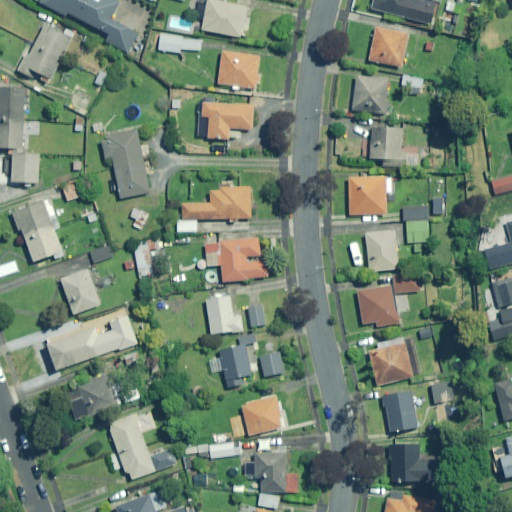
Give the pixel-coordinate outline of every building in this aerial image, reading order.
[(120,4),(113,0),(40,0),(39,3),(129,52),(138,35),(111,20),(120,4)] [(242,0),(199,0),(195,22),(237,29),(242,0)] [(401,0),(364,0),(363,6),(398,15),(401,0)] [(402,26),(370,20),(364,53),(396,59),(402,26)] [(69,40),(46,28),(24,71),(47,83),(69,40)] [(202,40),(160,36),(159,52),(180,54),(181,50),(200,53),(202,40)] [(256,50),(216,45),(212,77),(251,83),(256,50)] [(389,82),(357,77),(352,112),(384,116),(389,82)] [(423,84),(404,77),(399,92),(418,98),(423,84)] [(21,90),(0,89),(0,152),(20,153),(21,90)] [(76,89),(70,106),(85,112),(92,96),(76,89)] [(254,106),(202,104),(202,119),(199,119),(198,140),(229,141),(230,131),(253,132),(254,106)] [(403,131),(370,129),(368,160),(401,162),(403,131)] [(110,149),(103,150),(105,163),(113,161),(121,200),(150,195),(138,132),(108,138),(110,149)] [(38,185),(39,156),(14,156),(13,184),(38,185)] [(511,191),(511,176),(492,183),(496,197),(511,191)] [(391,194),(391,179),(349,179),(349,217),(387,217),(386,194),(391,194)] [(177,221),(177,234),(252,233),(251,189),(232,189),(232,183),(221,183),(221,192),(210,192),(210,200),(203,200),(203,205),(181,205),(181,221),(177,221)] [(83,207),(76,185),(63,190),(70,211),(83,207)] [(58,225),(50,201),(13,214),(20,232),(23,231),(34,264),(62,254),(52,227),(58,225)] [(406,222),(427,221),(426,207),(401,209),(402,223),(406,222)] [(130,218),(137,221),(133,228),(142,232),(146,224),(150,215),(134,208),(130,218)] [(427,221),(406,222),(408,245),(414,244),(421,244),(429,243),(427,221)] [(511,262),(511,223),(507,225),(511,244),(485,252),(489,268),(511,262)] [(398,270),(395,232),(366,234),(369,273),(398,270)] [(261,262),(258,238),(205,245),(208,269),(221,267),(224,284),(267,279),(264,262),(261,262)] [(126,271),(138,269),(139,278),(154,275),(149,243),(134,246),(136,260),(124,261),(126,271)] [(112,259),(108,247),(90,254),(94,266),(112,259)] [(0,280),(19,273),(14,262),(0,268),(0,280)] [(101,307),(88,272),(61,281),(74,316),(101,307)] [(373,278),(374,290),(357,292),(362,325),(373,323),(374,328),(393,326),(403,324),(396,274),(373,278)] [(511,280),(493,286),(503,324),(511,321),(511,280)] [(231,319),(229,299),(209,301),(212,335),(241,333),(240,318),(231,319)] [(265,327),(262,307),(249,309),(252,329),(265,327)] [(139,343),(130,316),(49,343),(58,371),(139,343)] [(249,366),(258,364),(254,345),(256,345),(254,334),(238,337),(240,348),(219,353),(227,390),(239,388),(237,381),(251,377),(249,366)] [(377,346),(378,350),(368,353),(377,388),(414,379),(405,344),(394,346),(393,342),(377,346)] [(141,363),(138,353),(124,357),(127,367),(141,363)] [(286,374),(282,354),(261,359),(265,379),(286,374)] [(119,407),(109,379),(66,394),(76,422),(119,407)] [(511,420),(511,380),(495,385),(504,423),(511,420)] [(453,409),(450,384),(431,386),(434,405),(443,404),(444,410),(453,409)] [(417,429),(411,393),(384,397),(390,434),(417,429)] [(284,429),(276,398),(242,407),(250,438),(284,429)] [(135,417),(109,425),(126,476),(130,475),(132,481),(155,474),(135,417)] [(511,438),(507,439),(509,451),(499,454),(506,480),(511,478),(511,438)] [(241,454),(239,443),(209,448),(211,460),(241,454)] [(419,462),(419,446),(391,446),(391,484),(435,484),(435,462),(419,462)] [(287,475),(287,454),(256,455),(256,461),(245,461),(245,478),(261,478),(261,495),(299,494),(299,475),(287,475)] [(209,488),(208,476),(188,476),(189,488),(209,488)] [(159,503),(155,494),(116,508),(117,511),(158,511),(166,509),(163,502),(159,503)] [(401,496),(400,502),(387,500),(384,511),(434,511),(436,502),(401,496)] [(280,499),(260,497),(259,507),(279,509),(280,499)]
